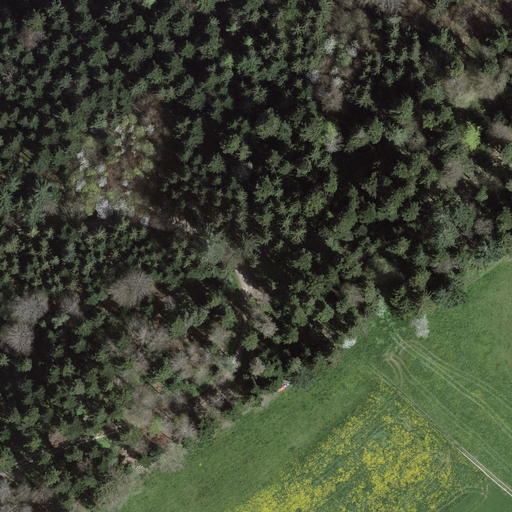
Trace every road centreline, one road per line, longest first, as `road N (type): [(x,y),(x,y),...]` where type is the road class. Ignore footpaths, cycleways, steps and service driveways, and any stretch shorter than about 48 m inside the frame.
road 1 (track): [(243,280),(247,299),(223,376),(211,387),(165,414),(0,472)]
road 2 (track): [(511,492),(325,327),(243,280)]
road 3 (track): [(0,229),(175,223),(205,234),(243,280)]
